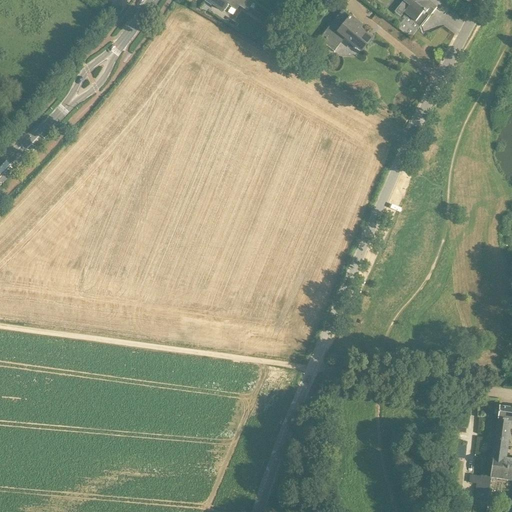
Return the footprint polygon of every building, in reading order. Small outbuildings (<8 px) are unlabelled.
[(210,0),(214,2),(213,4),(223,11),(224,10),(225,11),(228,5),(227,5),(228,3),(237,9),(240,5),(248,10),(253,3),(248,0),(210,0)] [(404,12),(421,26),(422,27),(437,9),(429,2),(430,0),(403,0),(404,0),(403,1),(409,6),(404,12)] [(334,53),(346,38),(362,51),(371,40),(360,31),(364,26),(351,16),(350,17),(343,11),(316,45),(323,50),(326,46),(334,53)] [(498,420),(510,422),(511,422),(511,409),(499,408),(498,420)] [(494,450),(506,452),(510,422),(498,420),(494,450)] [(511,460),(505,460),(506,452),(494,450),(490,478),(511,481),(511,460)] [(487,506),(490,478),(481,477),(480,485),(477,484),(475,504),(487,506)]
